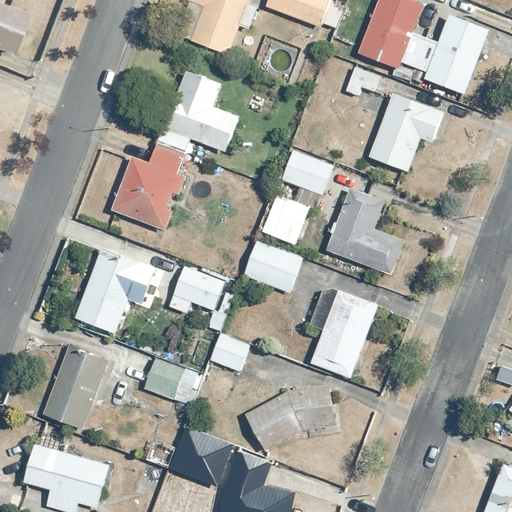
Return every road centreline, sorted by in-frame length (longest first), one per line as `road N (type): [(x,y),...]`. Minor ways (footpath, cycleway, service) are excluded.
road 1 (residential): [(119,0),(0,310)]
road 2 (residential): [(393,511),(511,204)]
